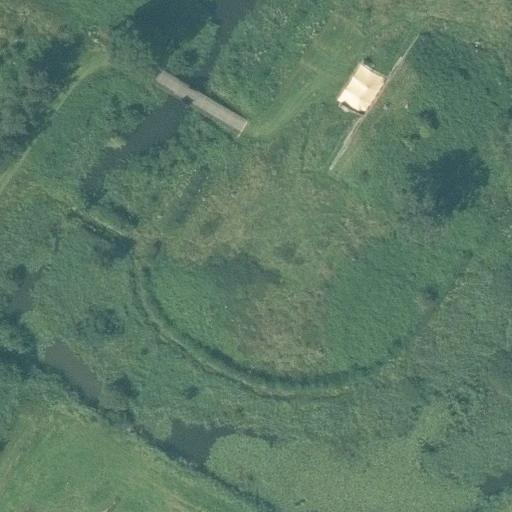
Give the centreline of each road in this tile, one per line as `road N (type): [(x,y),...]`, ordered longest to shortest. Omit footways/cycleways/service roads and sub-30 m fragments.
road 1 (track): [(0,201),(110,49),(160,80)]
road 2 (track): [(0,223),(21,201),(52,197),(154,259)]
